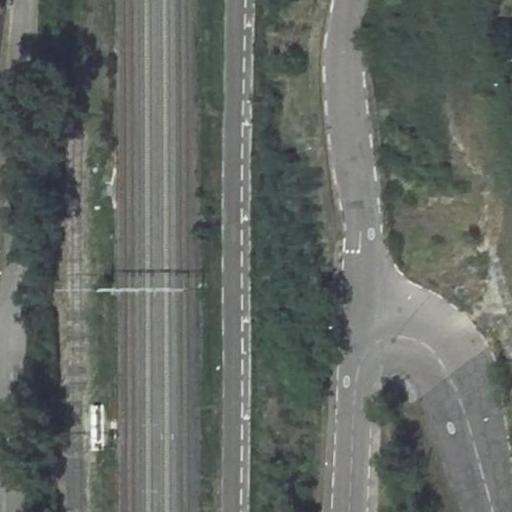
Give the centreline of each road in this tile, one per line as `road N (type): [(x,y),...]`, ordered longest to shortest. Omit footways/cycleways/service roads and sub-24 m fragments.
road 1 (unclassified): [(236,0),(234,511)]
road 2 (unclassified): [(381,338),(361,250),(342,58),(352,0)]
road 3 (unclassified): [(381,338),(425,346),(439,364),(463,412),(491,511)]
road 4 (unclassified): [(347,511),(357,369),(381,338)]
